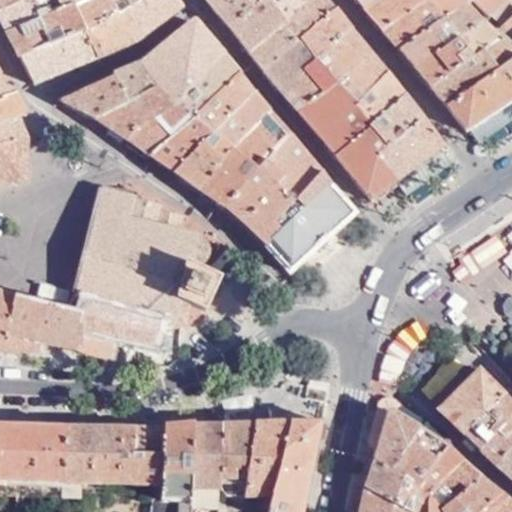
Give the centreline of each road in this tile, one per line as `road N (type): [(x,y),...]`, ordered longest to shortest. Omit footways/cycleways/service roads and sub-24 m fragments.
road 1 (residential): [(302,321),(162,196),(29,100)]
road 2 (residential): [(400,252),(195,7)]
road 3 (residential): [(302,321),(146,390),(0,379)]
road 4 (residential): [(487,185),(335,0)]
road 5 (residential): [(195,7),(131,53),(29,100)]
road 6 (unknown): [(421,232),(483,357)]
